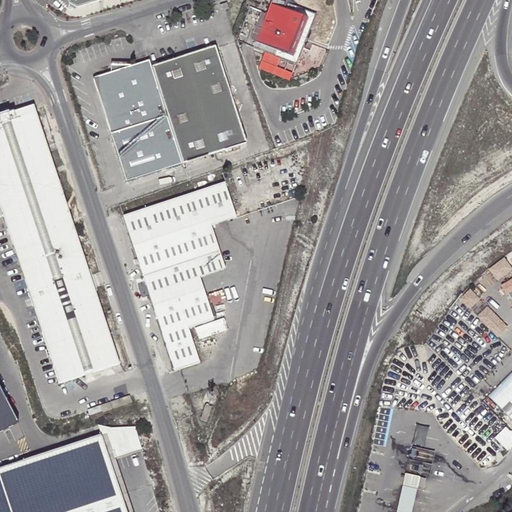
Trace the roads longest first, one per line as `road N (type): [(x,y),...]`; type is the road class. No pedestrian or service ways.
road 1 (motorway): [(310,511),(358,317),(480,0)]
road 2 (motorway): [(440,0),(353,225),(308,372)]
road 3 (unclassified): [(191,511),(73,138)]
road 4 (motorway): [(403,0),(317,276),(308,372)]
road 5 (motorway): [(330,511),(354,409),(390,319),(464,236),(511,199)]
road 6 (motorway): [(308,372),(274,511)]
